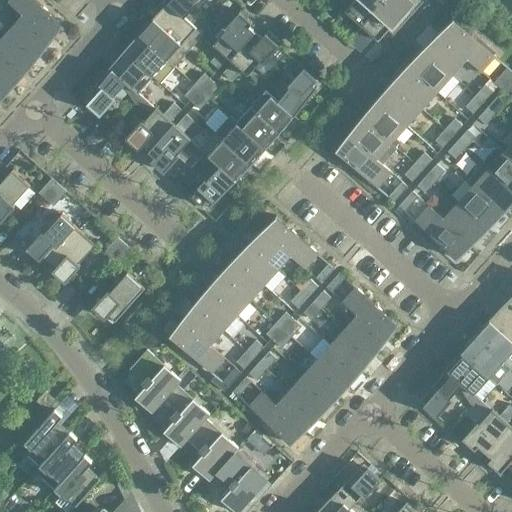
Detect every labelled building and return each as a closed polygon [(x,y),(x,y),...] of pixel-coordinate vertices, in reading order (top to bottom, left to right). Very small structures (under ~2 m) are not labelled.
[(35,0),(13,0),(10,3),(24,16),(25,15),(52,40),(64,25),(53,16),(52,17),(47,12),(48,11),(35,0)] [(169,0),(168,2),(199,30),(205,23),(188,14),(197,3),(199,4),(203,0),(169,0)] [(354,0),(355,0),(345,10),(347,11),(350,7),(354,11),(351,15),(362,25),(384,0),(354,0)] [(384,0),(362,25),(373,35),(377,31),(381,35),(377,39),(378,40),(388,30),(392,34),(391,35),(392,36),(424,0),(422,0),(421,0),(384,0)] [(204,34),(199,30),(168,2),(158,12),(160,15),(156,19),(153,17),(152,18),(189,51),(204,34)] [(226,29),(217,39),(205,23),(199,30),(204,34),(214,43),(213,44),(220,50),(228,58),(253,30),(249,26),(252,22),(240,11),(225,28),(226,29)] [(24,16),(11,30),(39,56),(40,55),(39,54),(52,40),(25,15),(24,16)] [(189,51),(152,18),(143,28),(146,31),(142,35),(139,33),(138,34),(174,67),(189,51)] [(439,32),(466,57),(482,72),(498,54),(496,52),(471,30),(467,34),(462,28),(463,27),(453,18),(439,32)] [(11,30),(0,42),(0,47),(26,71),(27,71),(26,70),(38,56),(39,56),(11,30)] [(466,57),(439,32),(423,49),(451,73),(466,57)] [(174,67),(138,34),(129,44),(131,47),(127,52),(124,49),(124,50),(153,76),(167,61),(174,67)] [(233,62),(241,69),(248,75),(249,74),(259,83),(263,87),(270,80),(252,71),(261,60),(263,62),(278,45),(265,34),(262,37),(258,34),(233,62)] [(0,47),(0,75),(13,87),(13,86),(12,85),(25,71),(26,72),(26,71),(0,47)] [(451,73),(423,49),(408,66),(436,90),(451,73)] [(153,76),(124,50),(115,61),(117,63),(113,67),(110,65),(110,66),(138,93),(153,76)] [(218,69),(228,58),(220,50),(210,61),(218,69)] [(241,69),(233,62),(223,73),(231,80),(241,69)] [(91,99),(88,103),(100,114),(115,98),(114,96),(123,85),(135,102),(141,95),(138,93),(110,66),(87,95),(91,99)] [(436,90),(408,66),(393,83),(421,107),(436,90)] [(511,74),(511,70),(508,67),(494,83),(500,88),(511,74)] [(290,86),(281,97),(270,80),(263,87),(295,115),(317,87),(313,83),(316,79),(304,68),(289,85),(290,86)] [(202,91),(212,80),(204,73),(194,84),(202,91)] [(511,86),(511,74),(500,88),(506,93),(511,86)] [(0,75),(0,98),(11,86),(13,87),(0,75)] [(219,87),(214,82),(212,80),(202,91),(210,98),(219,87)] [(295,115),(263,87),(259,83),(258,84),(265,90),(251,106),(280,132),(289,122),(287,120),(291,115),(293,117),(295,115)] [(421,107),(393,83),(378,100),(405,124),(421,107)] [(192,102),(202,91),(194,84),(184,95),(192,102)] [(485,84),(475,95),(484,103),(493,92),(485,84)] [(200,109),(210,98),(202,91),(192,102),(200,109)] [(126,137),(139,149),(142,145),(146,149),(171,121),(163,114),(156,107),(155,108),(141,95),(135,102),(152,112),(143,122),(141,121),(126,137)] [(474,113),(484,103),(475,95),(465,106),(474,113)] [(497,96),(487,107),(495,114),(505,103),(497,96)] [(405,124),(378,100),(363,116),(390,141),(405,124)] [(173,103),(163,114),(171,121),(181,110),(173,103)] [(280,132),(251,106),(237,122),(230,115),(229,116),(266,149),(275,138),(272,136),(277,131),(279,133),(280,132)] [(486,125),(495,114),(487,107),(477,118),(486,125)] [(186,114),(176,125),(184,132),(194,121),(186,114)] [(266,149),(229,116),(215,132),(251,165),(261,154),(258,152),(262,147),(265,149),(266,149)] [(390,141),(363,116),(347,133),(375,158),(376,158),(383,164),(397,148),(390,141)] [(455,119),(445,130),(453,137),(463,126),(455,119)] [(178,153),(187,143),(198,160),(205,152),(200,148),(190,139),(191,138),(184,132),(176,125),(151,153),(155,157),(152,161),(164,172),(179,155),(178,153)] [(467,129),(457,140),(465,148),(475,137),(467,129)] [(443,148),(453,137),(445,130),(435,140),(443,148)] [(251,165),(215,132),(200,148),(205,152),(236,180),(246,170),(244,168),(248,163),(251,166),(251,165)] [(375,158),(347,133),(335,149),(345,158),(347,157),(352,162),(349,166),(359,175),(361,172),(376,185),(389,170),(383,164),(376,158),(375,158)] [(455,158),(465,148),(457,140),(447,151),(455,158)] [(206,202),(210,206),(236,180),(205,152),(198,160),(216,169),(207,180),(205,178),(190,195),(202,206),(206,202)] [(424,152),(414,163),(422,170),(432,160),(424,152)] [(511,158),(505,152),(490,169),(483,162),(483,163),(511,189),(511,158)] [(412,181),(422,170),(414,163),(404,174),(412,181)] [(511,200),(511,189),(483,163),(467,180),(502,211),(511,200)] [(436,164),(427,174),(435,182),(445,171),(436,164)] [(0,222),(15,206),(13,205),(30,185),(13,169),(0,183),(0,222)] [(394,171),(382,185),(390,192),(402,179),(394,171)] [(425,193),(435,182),(427,174),(417,185),(425,193)] [(45,201),(60,185),(52,178),(37,194),(45,201)] [(502,211),(467,180),(467,181),(474,187),(459,203),(487,228),(502,211)] [(402,181),(388,196),(394,202),(408,187),(402,181)] [(67,192),(60,185),(45,201),(52,208),(67,192)] [(413,190),(399,206),(404,212),(419,196),(413,190)] [(487,228),(459,203),(445,220),(444,220),(472,245),(487,228)] [(444,220),(445,220),(431,207),(417,223),(431,236),(429,238),(439,247),(443,243),(449,248),(447,250),(457,259),(471,245),(472,245),(444,220)] [(50,261),(79,229),(62,213),(44,232),(43,231),(27,248),(40,259),(44,255),(50,261)] [(276,215),(262,228),(289,254),(303,266),(317,252),(292,229),(290,231),(285,226),(286,224),(276,215)] [(262,228),(249,243),(276,269),(289,254),(262,228)] [(79,229),(50,261),(56,267),(53,271),(65,282),(80,264),(79,263),(96,244),(79,229)] [(111,260),(125,244),(118,237),(103,253),(111,260)] [(249,243),(235,259),(262,284),(276,269),(249,243)] [(118,266),(133,250),(125,244),(111,260),(118,266)] [(319,272),(328,259),(319,253),(311,265),(319,272)] [(235,259),(221,274),(249,299),(262,284),(235,259)] [(329,263),(316,277),(322,283),(335,268),(329,263)] [(108,290),(93,307),(106,318),(109,314),(116,320),(145,288),(127,272),(110,291),(108,290)] [(332,292),(345,277),(339,272),(326,287),(332,292)] [(221,274),(208,289),(236,313),(249,299),(221,274)] [(310,279),(290,301),(298,308),(318,286),(310,279)] [(357,288),(344,303),(358,316),(387,340),(398,325),(391,318),(388,315),(386,317),(381,312),(382,311),(357,288)] [(208,289),(194,304),(222,328),(236,313),(208,289)] [(323,290),(303,312),(311,319),(331,298),(323,290)] [(511,310),(504,303),(494,314),(496,316),(492,321),(489,318),(489,319),(511,340),(511,310)] [(194,304),(180,319),(208,345),(209,343),(222,328),(194,304)] [(301,326),(285,311),(266,333),(282,348),(301,326)] [(358,316),(345,331),(373,355),(387,340),(358,316)] [(208,345),(180,319),(169,334),(179,343),(181,342),(186,347),(185,348),(210,371),(223,356),(209,343),(208,345)] [(511,351),(511,340),(489,319),(479,329),(482,332),(478,337),(475,334),(474,335),(504,361),(511,351)] [(345,331),(332,346),(359,370),(373,355),(345,331)] [(504,361),(474,335),(465,346),(468,348),(463,353),(461,351),(460,351),(489,378),(504,361)] [(256,339),(236,361),(244,369),(264,347),(256,339)] [(332,346),(318,360),(346,385),(359,370),(332,346)] [(152,412),(164,399),(163,398),(176,383),(177,384),(181,379),(147,349),(128,369),(142,382),(142,383),(145,385),(135,396),(137,397),(141,393),(146,397),(142,402),(152,412)] [(269,351),(249,373),(257,380),(277,358),(269,351)] [(489,378),(460,351),(451,362),(453,364),(449,369),(447,367),(446,368),(477,396),(481,400),(482,400),(475,393),(489,378)] [(318,360),(305,375),(332,400),(346,385),(318,360)] [(235,367),(222,381),(228,387),(241,372),(235,367)] [(450,397),(459,387),(471,404),(477,396),(446,368),(423,397),(427,401),(424,404),(437,416),(451,399),(450,397)] [(305,375),(291,390),(318,416),(332,400),(305,375)] [(239,396),(252,382),(246,376),(233,391),(239,396)] [(210,413),(177,384),(176,383),(163,398),(164,399),(176,410),(171,416),(174,419),(164,430),(165,431),(169,426),(175,431),(170,436),(181,445),(187,438),(205,417),(206,418),(210,413)] [(278,405),(277,407),(305,431),(318,416),(291,390),(278,405)] [(45,391),(37,400),(45,408),(54,398),(45,391)] [(264,393),(251,407),(275,429),(277,428),(282,433),(281,435),(291,444),(305,431),(277,407),(278,405),(264,393)] [(507,422),(500,415),(493,409),(492,409),(481,400),(477,396),(471,404),(489,413),(479,424),(477,422),(462,439),(475,450),(478,446),(482,450),(507,422)] [(500,415),(507,422),(511,415),(511,407),(509,405),(500,415)] [(55,408),(25,442),(32,449),(27,454),(40,466),(70,432),(58,420),(62,415),(55,408)] [(238,447),(206,418),(205,417),(187,438),(200,450),(203,453),(193,464),(194,465),(198,460),(204,465),(199,470),(209,479),(216,472),(234,451),(235,451),(238,447)] [(511,426),(487,454),(491,458),(488,462),(500,473),(511,459),(511,426)] [(70,432),(40,466),(47,472),(49,470),(61,481),(62,481),(85,455),(72,443),(77,438),(70,432)] [(239,511),(267,481),(235,451),(234,451),(216,472),(229,484),(228,484),(231,487),(222,498),(223,499),(227,494),(232,499),(228,504),(236,511),(239,511)] [(62,481),(61,481),(55,488),(62,495),(64,493),(77,505),(101,478),(87,466),(92,461),(85,455),(62,481)] [(360,467),(334,493),(355,511),(368,511),(354,504),(363,494),(365,495),(380,479),(368,467),(364,471),(360,467)] [(355,511),(334,493),(324,503),(326,506),(322,510),(320,508),(319,509),(321,511),(355,511)] [(417,511),(406,502),(396,511),(417,511)]
